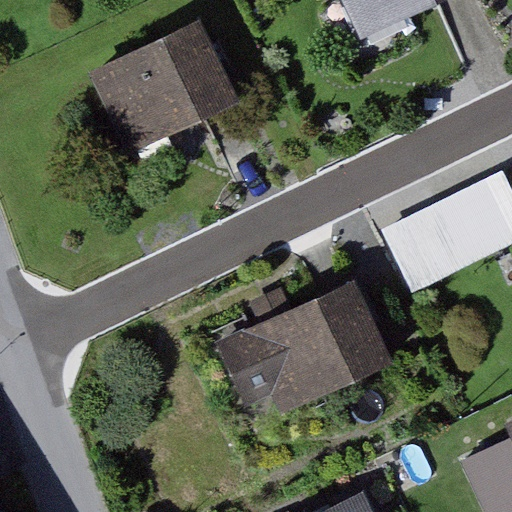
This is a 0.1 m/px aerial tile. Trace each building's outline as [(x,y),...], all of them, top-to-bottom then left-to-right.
[(453,0),(344,0),(364,42),(453,0)] [(248,106),(210,26),(98,78),(136,159),(248,106)] [(511,175),(395,231),(425,294),(511,253),(511,175)] [(359,286),(250,337),(291,422),(399,371),(359,286)] [(375,511),(364,487),(310,511),(375,511)]
